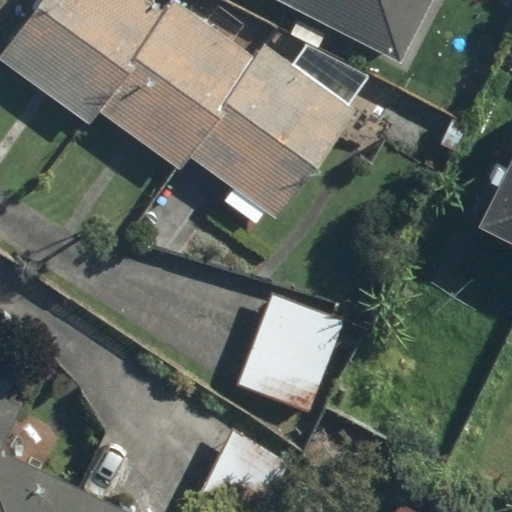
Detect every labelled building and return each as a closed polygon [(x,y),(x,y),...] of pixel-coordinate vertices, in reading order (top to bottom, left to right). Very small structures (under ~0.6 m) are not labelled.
[(139,0),(42,0),(0,56),(0,58),(84,122),(94,109),(170,167),(183,150),(217,176),(199,199),(250,238),(269,214),(274,218),(356,111),(263,40),(253,53),(182,0),(171,0),(160,16),(139,0)] [(277,0),(398,63),(431,0),(277,0)] [(495,217),(488,229),(511,240),(511,142),(479,209),(495,217)] [(273,289),(237,382),(309,410),(327,363),(396,398),(415,361),(343,324),(345,317),(273,289)] [(0,511),(136,511),(0,447),(0,446),(21,403),(0,392),(0,511)] [(260,511),(289,456),(233,428),(190,511),(260,511)]
